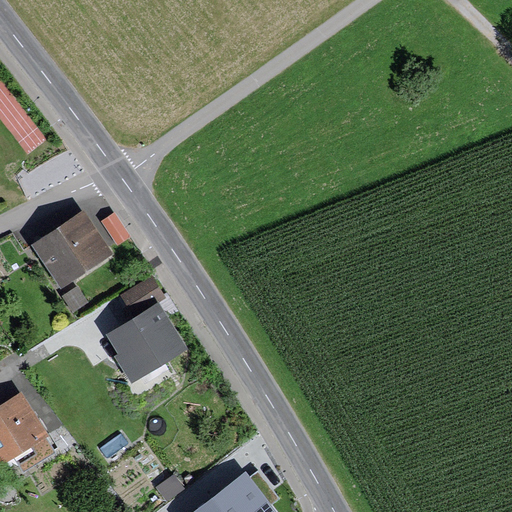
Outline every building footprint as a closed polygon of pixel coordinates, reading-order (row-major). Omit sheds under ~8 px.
[(114,255),(83,210),(31,245),(61,290),(114,255)] [(114,212),(100,221),(116,245),(130,236),(114,212)] [(133,318),(159,303),(165,299),(151,276),(119,295),(133,318)] [(89,303),(77,286),(61,296),(73,314),(89,303)] [(131,384),(188,349),(159,303),(133,318),(106,335),(117,354),(114,356),(131,384)] [(0,467),(14,458),(23,473),(54,453),(45,439),(49,436),(21,392),(0,405),(0,467)] [(250,476),(245,470),(212,495),(224,511),(277,511),(271,503),(279,496),(258,469),(250,476)] [(175,473),(157,486),(168,501),(186,488),(175,473)] [(190,511),(224,511),(212,495),(190,511)]
